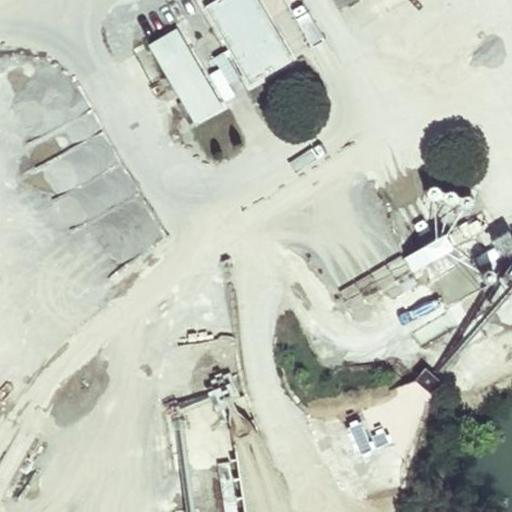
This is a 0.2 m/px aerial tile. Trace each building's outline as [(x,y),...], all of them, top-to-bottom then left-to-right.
[(216,0),(204,7),(249,85),(292,61),(257,0),(216,0)] [(150,45),(181,100),(178,102),(190,124),(221,106),(178,29),(150,45)] [(492,252),(434,281),(456,323),(489,306),(479,287),(498,277),(504,288),(511,283),(511,263),(499,238),(488,244),(492,252)] [(481,288),(493,308),(510,298),(497,278),(481,288)] [(220,302),(231,322),(247,313),(236,293),(220,302)] [(140,333),(127,323),(120,333),(132,343),(140,333)]
